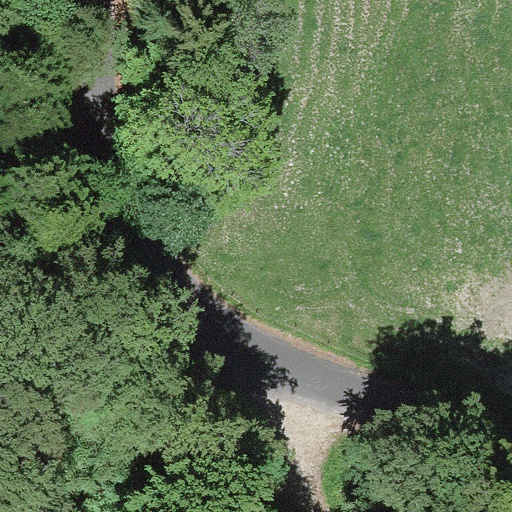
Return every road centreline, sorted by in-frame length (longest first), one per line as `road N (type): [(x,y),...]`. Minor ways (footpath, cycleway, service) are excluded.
road 1 (unclassified): [(104,0),(96,128),(120,210),(168,285),(243,351),(511,448)]
road 2 (track): [(316,379),(347,511)]
